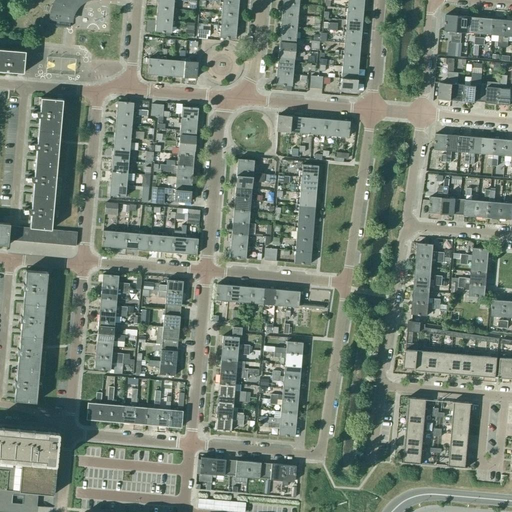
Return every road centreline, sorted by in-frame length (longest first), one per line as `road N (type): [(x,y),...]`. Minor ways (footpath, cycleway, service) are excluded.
road 1 (residential): [(190,444),(319,454),(346,282)]
road 2 (residential): [(205,272),(225,97)]
road 3 (residential): [(190,444),(205,272)]
road 4 (residential): [(346,282),(368,111)]
road 5 (residential): [(85,262),(69,433)]
road 6 (residential): [(8,257),(23,86)]
road 7 (residential): [(97,92),(85,262)]
road 8 (residential): [(487,394),(480,467),(499,469),(507,396)]
road 9 (residential): [(381,386),(401,242),(410,228)]
road 10 (residential): [(205,272),(346,282)]
road 11 (residential): [(244,99),(368,111)]
road 12 (tertiary): [(511,501),(432,494),(391,511)]
road 13 (residential): [(0,379),(8,257)]
road 14 (residential): [(69,433),(190,444)]
road 15 (residential): [(85,262),(205,272)]
